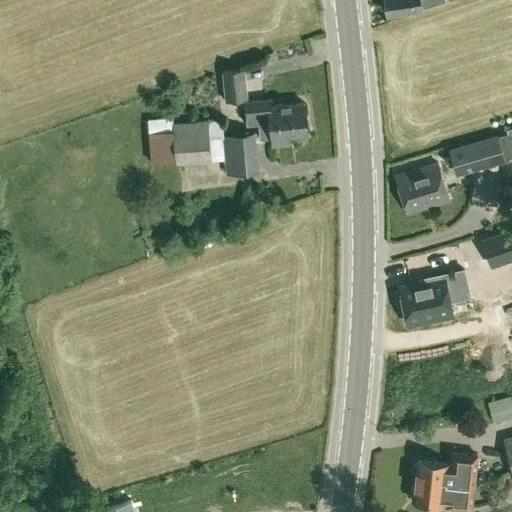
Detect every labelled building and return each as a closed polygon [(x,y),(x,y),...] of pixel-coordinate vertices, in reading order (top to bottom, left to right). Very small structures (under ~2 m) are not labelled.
[(419,0),(387,0),(389,13),(421,9),(421,7),(419,0)] [(225,102),(247,99),(244,68),(222,71),(225,102)] [(306,117),(304,102),(270,107),(269,99),(244,102),(247,125),(258,124),(260,124),(306,117)] [(151,163),(174,161),(171,124),(170,116),(147,118),(151,163)] [(308,135),(306,117),(260,124),(258,124),(260,139),(272,138),(273,146),(290,144),(289,137),(308,135)] [(208,121),(209,138),(222,137),(222,135),(221,120),(208,121)] [(212,161),(209,138),(208,121),(171,124),(174,161),(175,164),(212,161)] [(222,135),(222,137),(226,175),(259,171),(255,131),(222,135)] [(456,174),(504,160),(503,159),(497,137),(497,136),(449,150),(456,174)] [(449,201),(438,163),(395,176),(407,214),(449,201)] [(430,277),(399,286),(407,325),(454,315),(451,301),(470,297),(463,265),(429,274),(430,277)] [(511,394),(478,404),(485,429),(511,421),(511,394)] [(509,459),(511,458),(511,436),(503,439),(509,459)] [(414,480),(475,489),(478,453),(451,451),(449,463),(416,460),(416,463),(413,466),(412,475),(415,477),(414,480)] [(473,510),(475,489),(414,480),(414,485),(410,488),(410,496),(412,499),(412,500),(445,504),(445,508),(473,510)] [(101,511),(135,511),(132,500),(101,510),(101,511)]
